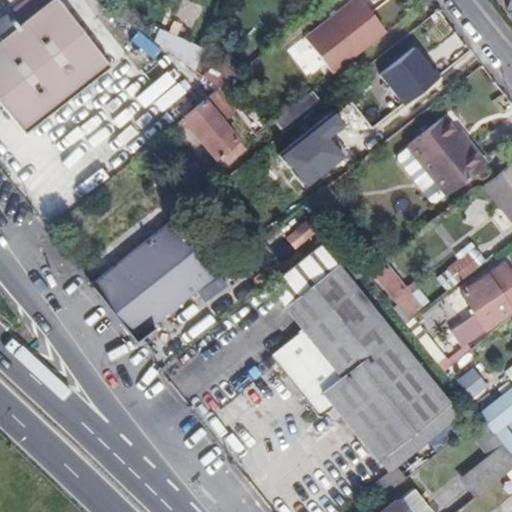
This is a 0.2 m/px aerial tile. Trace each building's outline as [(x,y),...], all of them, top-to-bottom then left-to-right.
[(107,68),(55,0),(53,0),(12,33),(2,23),(0,24),(0,95),(29,132),(107,68)] [(383,30),(358,0),(347,0),(302,36),(330,72),(383,30)] [(156,45),(193,64),(200,48),(164,30),(156,45)] [(404,102),(438,75),(427,62),(425,64),(411,47),(380,72),(404,102)] [(137,76),(131,82),(163,113),(189,86),(167,65),(147,86),(137,76)] [(306,91),(270,121),(279,133),(316,103),(306,91)] [(230,117),(213,94),(180,120),(219,169),(230,160),(228,156),(238,147),(220,124),(230,117)] [(132,98),(104,121),(122,143),(150,119),(132,98)] [(340,123),(330,110),(275,154),(301,186),(347,149),(331,130),(340,123)] [(477,149),(469,139),(464,142),(456,133),(442,115),(407,143),(438,181),(477,149)] [(464,142),(469,139),(461,129),(456,133),(464,142)] [(74,161),(83,172),(112,150),(103,139),(74,161)] [(511,222),(511,161),(482,185),(511,223),(511,222)] [(355,226),(333,199),(319,209),(342,237),(355,226)] [(211,278),(166,223),(87,285),(132,341),(211,278)] [(304,241),(296,232),(279,245),(287,254),(304,241)] [(307,404),(394,333),(322,242),(268,285),(301,327),(268,355),(307,404)] [(268,254),(259,244),(250,252),(258,262),(268,254)] [(452,280),(478,261),(469,249),(443,267),(452,280)] [(366,277),(382,264),(376,256),(361,269),(366,277)] [(385,262),(369,274),(404,320),(428,302),(411,280),(404,286),(385,262)] [(488,332),(511,312),(511,278),(500,265),(460,298),(488,332)] [(226,308),(247,293),(240,283),(219,298),(226,308)] [(435,350),(412,319),(405,325),(429,356),(435,350)] [(448,402),(394,333),(307,404),(316,414),(327,405),(373,462),(448,402)] [(467,402),(488,388),(474,366),(453,380),(467,402)] [(511,423),(511,386),(488,406),(506,428),(511,423)] [(488,406),(477,415),(479,418),(511,459),(511,435),(506,428),(488,406)] [(478,497),(511,470),(511,459),(479,418),(466,428),(490,459),(463,479),(478,497)] [(369,488),(378,500),(404,479),(394,468),(369,488)]
